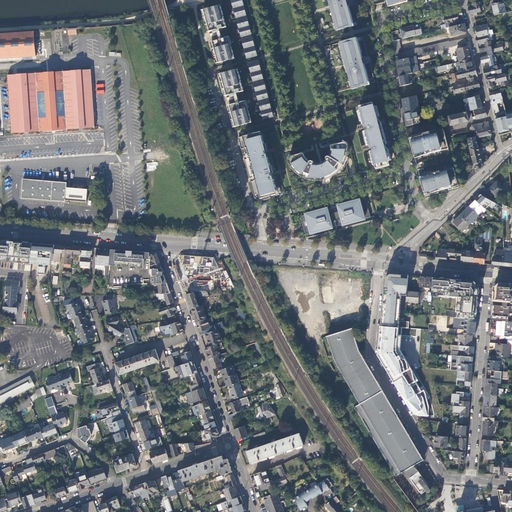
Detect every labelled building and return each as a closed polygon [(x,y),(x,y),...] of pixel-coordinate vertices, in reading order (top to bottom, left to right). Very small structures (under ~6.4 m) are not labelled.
[(339,28),(340,30),(342,29),(357,25),(356,22),(353,23),(350,12),(349,12),(347,7),(350,6),(347,0),(346,0),(345,0),(328,0),(336,29),(339,28)] [(481,2),(471,4),(472,8),(468,8),(471,17),(478,15),(477,13),(481,12),(479,5),(482,4),(481,2)] [(495,15),(506,13),(505,6),(504,2),(492,4),(495,15)] [(220,5),(205,9),(211,31),(214,30),(215,32),(210,33),(211,37),(217,35),(222,34),(222,33),(224,32),(224,33),(228,33),(226,27),(228,27),(225,20),(224,12),(222,6),(220,5)] [(244,5),(235,8),(238,18),(247,15),(244,5)] [(462,15),(462,11),(440,17),(440,20),(443,19),(444,24),(440,25),(441,29),(448,28),(450,27),(452,27),(451,24),(455,23),(455,24),(459,23),(457,16),(462,15)] [(238,20),(240,28),(250,26),(248,17),(238,20)] [(420,23),(414,25),(416,35),(422,34),(420,23)] [(465,23),(452,27),(450,27),(451,32),(452,36),(467,33),(465,23)] [(407,27),(401,29),(403,39),(416,35),(414,25),(409,27),(407,28),(407,27)] [(488,36),(488,35),(486,27),(486,25),(475,28),(478,38),(488,36)] [(252,34),(250,26),(240,28),(243,37),(252,34)] [(34,31),(0,33),(0,59),(36,57),(36,55),(35,55),(34,45),(35,45),(35,42),(34,42),(33,33),(34,33),(34,31)] [(243,39),(246,48),(255,46),(253,36),(243,39)] [(488,36),(476,38),(477,44),(484,42),(486,48),(492,46),(491,40),(489,41),(488,36)] [(218,39),(213,41),(219,62),(235,58),(234,50),(231,44),(229,37),(218,39)] [(360,38),(356,39),(346,41),(343,42),(344,44),(341,45),(352,86),(355,85),(356,88),(357,87),(357,88),(363,86),(363,85),(366,85),(365,83),(369,82),(366,70),(364,70),(363,65),(365,64),(364,58),(361,58),(360,53),(361,53),(358,42),(361,41),(360,38)] [(445,49),(467,43),(465,38),(457,40),(449,42),(449,41),(419,48),(401,52),(402,59),(416,56),(438,50),(445,49)] [(398,40),(393,41),(396,61),(399,60),(400,60),(399,50),(401,50),(399,39),(398,40)] [(486,48),(479,49),(480,53),(488,51),(489,56),(493,55),(493,52),(503,50),(502,44),(492,46),(486,48)] [(258,55),(255,46),(246,48),(247,53),(248,58),(258,55)] [(460,62),(471,59),(468,46),(457,49),(460,62)] [(494,55),(493,55),(489,56),(481,58),(482,64),(489,62),(490,66),(494,65),(493,62),(497,61),(496,57),(495,57),(494,55)] [(396,61),(397,68),(418,64),(416,56),(396,61)] [(473,69),(471,59),(460,62),(456,63),(459,72),(473,69)] [(259,60),(249,63),(254,81),(264,78),(259,60)] [(397,68),(398,76),(410,74),(419,71),(418,64),(397,68)] [(502,69),(501,65),(483,69),(486,79),(502,75),(501,71),(502,69)] [(477,74),(475,68),(473,69),(459,72),(451,74),(453,79),(458,78),(467,76),(467,79),(473,78),(472,75),(477,74)] [(238,69),(222,73),(227,95),(231,94),(232,96),(227,97),(227,101),(234,99),(239,98),(239,97),(241,96),(241,97),(244,97),(243,91),(244,91),(242,84),(241,76),(238,69)] [(12,133),(12,135),(13,134),(13,133),(39,131),(39,133),(40,132),(40,131),(66,129),(66,130),(67,130),(67,129),(93,127),(93,128),(94,128),(94,127),(95,127),(95,125),(94,126),(89,72),(91,72),(91,71),(89,71),(89,70),(88,70),(88,71),(62,73),(62,72),(61,72),(61,73),(35,75),(35,74),(34,74),(34,75),(8,77),(8,76),(7,76),(7,77),(6,78),(6,79),(8,79),(11,132),(10,132),(11,134),(12,133)] [(398,76),(400,87),(412,84),(410,74),(398,76)] [(496,81),(496,83),(500,82),(502,87),(508,85),(505,74),(502,75),(486,79),(488,88),(493,87),(492,82),(496,81)] [(264,81),(255,83),(259,100),(269,97),(264,81)] [(480,87),(478,81),(474,82),(468,83),(450,88),(451,90),(451,91),(454,91),(455,93),(480,87)] [(449,103),(446,89),(439,90),(442,105),(443,104),(449,103)] [(497,119),(506,117),(505,112),(505,111),(503,112),(501,104),(503,104),(500,91),(489,93),(495,119),(497,119)] [(401,99),(402,106),(418,103),(416,95),(401,99)] [(486,107),(483,95),(467,98),(466,99),(469,111),(471,111),(485,107),(486,107)] [(235,103),(230,105),(236,126),(252,122),(250,114),(248,108),(246,100),(235,103)] [(260,102),(264,119),(274,116),(269,100),(260,102)] [(376,167),(390,163),(389,161),(390,161),(383,133),(382,132),(381,133),(379,127),(381,127),(375,106),(374,106),(371,107),(370,103),(360,106),(361,110),(359,111),(363,124),(364,125),(364,126),(365,126),(365,127),(366,127),(367,130),(364,130),(368,144),(369,144),(370,145),(370,146),(370,147),(371,147),(372,147),(373,150),(370,151),(374,164),(376,164),(376,167)] [(402,106),(404,113),(420,110),(418,103),(402,106)] [(487,117),(485,107),(471,111),(473,120),(487,117)] [(422,122),(420,110),(404,113),(407,126),(422,122)] [(469,121),(467,112),(448,116),(451,125),(469,121)] [(506,117),(497,119),(497,121),(496,121),(499,136),(510,133),(506,117)] [(476,136),(476,138),(492,135),(488,122),(471,125),(472,127),(473,130),(474,130),(476,136)] [(449,149),(444,130),(437,131),(437,133),(430,135),(430,133),(430,132),(409,137),(415,158),(422,156),(421,154),(431,152),(431,149),(434,148),(434,151),(441,149),(442,151),(449,149)] [(261,136),(260,132),(239,137),(240,142),(242,141),(243,143),(256,140),(257,144),(248,147),(250,154),(253,153),(254,157),(251,158),(256,177),(259,176),(260,179),(257,180),(262,198),(277,194),(277,191),(278,191),(274,175),(272,176),(271,172),(273,172),(268,153),(266,154),(265,150),(267,150),(263,135),(261,136)] [(485,164),(486,163),(484,161),(482,162),(478,145),(476,138),(476,136),(475,137),(468,138),(470,147),(474,164),(475,169),(469,174),(466,177),(467,182),(484,166),(485,165),(485,164)] [(242,141),(240,142),(242,149),(248,147),(257,144),(256,140),(243,143),(242,141)] [(340,158),(345,159),(345,158),(346,154),(347,151),(347,147),(346,144),(346,141),(332,145),(332,146),(332,148),(332,149),(332,151),(332,153),(331,154),(330,156),(329,156),(328,157),(327,158),(328,159),(327,160),(325,161),(325,163),(323,164),(322,164),(321,165),(319,165),(318,165),(317,163),(314,163),(314,162),(314,161),(313,161),(313,160),(312,160),(311,160),(311,161),(310,161),(309,160),(308,160),(307,159),(306,158),(306,157),(304,154),(304,153),(290,156),(290,159),(291,160),(291,161),(292,163),(294,165),(295,167),(297,169),(298,171),(300,172),(301,173),(304,174),(305,175),(309,177),(311,177),(313,178),(315,178),(318,178),(318,175),(322,175),(322,176),(328,175),(327,174),(331,172),(332,174),(334,173),(336,172),(338,170),(339,169),(340,168),(341,166),(338,163),(340,158)] [(433,174),(420,177),(425,197),(442,192),(441,189),(442,189),(441,187),(444,186),(445,188),(446,188),(447,191),(459,188),(454,168),(440,172),(440,173),(437,174),(437,172),(433,173),(433,174)] [(21,199),(66,202),(66,200),(70,200),(71,190),(67,189),(67,183),(23,179),(21,199)] [(489,190),(496,197),(504,190),(497,182),(493,185),(493,186),(489,190)] [(488,190),(483,185),(480,188),(485,193),(489,195),(491,193),(488,190)] [(479,215),(482,211),(484,213),(487,210),(485,209),(489,205),(492,207),(496,203),(482,195),(481,194),(479,196),(481,198),(477,201),(475,200),(469,206),(479,215)] [(307,214),(312,233),(333,227),(331,222),(343,218),(344,224),(365,218),(360,200),(339,205),(341,211),(333,213),(329,214),(328,208),(307,214)] [(479,215),(469,206),(460,215),(469,224),(479,215)] [(469,224),(460,215),(453,222),(462,231),(469,224)] [(482,238),(482,239),(491,239),(492,228),(476,237),(476,238),(482,238)] [(474,251),(473,263),(484,264),(485,250),(483,250),(483,253),(481,253),(482,239),(482,238),(476,238),(474,251)] [(0,259),(15,260),(16,242),(0,240),(0,259)] [(33,243),(16,242),(15,260),(32,262),(33,243)] [(45,275),(46,265),(51,265),(54,254),(55,245),(33,243),(32,262),(31,264),(39,264),(39,267),(38,267),(38,274),(45,275)] [(56,245),(55,245),(54,254),(61,255),(61,253),(65,253),(66,246),(62,245),(56,245)] [(82,247),(66,246),(65,253),(64,267),(71,268),(72,259),(74,259),(75,254),(81,255),(82,247)] [(93,248),(82,247),(81,255),(80,266),(90,267),(91,261),(89,261),(90,256),(89,255),(89,254),(92,254),(93,248)] [(110,265),(111,249),(104,249),(103,250),(101,250),(101,249),(97,248),(95,269),(105,269),(105,266),(110,266),(110,265)] [(140,252),(111,249),(110,265),(117,265),(117,264),(124,265),(123,266),(130,266),(130,265),(137,266),(137,267),(144,268),(144,259),(150,259),(150,255),(149,254),(149,252),(140,252)] [(436,254),(436,260),(447,261),(447,256),(448,250),(439,249),(439,254),(436,254)] [(455,250),(448,249),(448,250),(447,256),(450,256),(450,261),(461,262),(462,251),(455,251),(455,250)] [(497,259),(493,258),(492,264),(504,266),(504,250),(495,249),(495,257),(498,257),(497,259)] [(462,251),(461,262),(473,263),(474,251),(462,250),(462,251)] [(151,253),(149,252),(149,254),(150,255),(151,259),(150,260),(151,262),(150,263),(151,266),(152,269),(162,268),(159,262),(156,253),(155,253),(155,252),(153,252),(151,252),(151,253)] [(61,255),(54,254),(51,265),(51,268),(50,272),(53,273),(55,264),(57,264),(57,262),(59,262),(61,255)] [(183,255),(180,257),(187,275),(195,275),(199,275),(199,280),(195,281),(190,283),(189,284),(192,292),(194,292),(200,291),(202,291),(208,291),(211,291),(214,289),(214,283),(211,280),(203,280),(203,275),(221,274),(213,258),(183,255)] [(163,272),(162,268),(152,269),(149,269),(149,276),(151,276),(151,284),(158,283),(167,283),(164,275),(162,275),(162,272),(163,272)] [(398,327),(409,328),(409,322),(399,321),(402,295),(407,295),(407,291),(409,275),(391,274),(386,278),(382,326),(398,327)] [(426,277),(421,276),(420,287),(430,288),(431,277),(426,277)] [(475,281),(433,277),(432,292),(432,296),(439,297),(440,295),(458,297),(456,317),(465,318),(476,319),(479,288),(475,288),(475,281)] [(8,280),(7,291),(8,292),(7,301),(6,301),(5,313),(18,314),(18,308),(19,308),(19,304),(17,304),(18,293),(20,293),(21,289),(20,289),(20,281),(8,280)] [(170,293),(167,283),(158,283),(158,286),(157,286),(157,288),(159,288),(159,293),(170,293)] [(511,284),(499,283),(494,287),(493,301),(503,302),(503,306),(493,305),(491,320),(505,322),(508,322),(509,307),(507,306),(507,303),(511,302),(511,284)] [(420,292),(407,291),(407,295),(406,301),(419,302),(419,300),(419,296),(420,292)] [(187,294),(192,308),(199,306),(194,292),(192,292),(187,294)] [(174,303),(170,293),(159,293),(156,293),(159,300),(165,298),(168,305),(174,303)] [(113,294),(106,295),(107,300),(102,301),(103,305),(104,305),(106,315),(117,312),(115,304),(116,303),(115,299),(114,299),(113,294)] [(82,339),(83,344),(95,339),(88,318),(87,318),(85,313),(83,314),(81,308),(82,308),(80,304),(78,301),(66,305),(68,309),(70,313),(72,318),(73,318),(78,331),(79,336),(80,335),(81,340),(82,339)] [(176,309),(174,305),(165,308),(159,310),(160,314),(167,312),(169,317),(174,315),(173,310),(176,309)] [(192,308),(197,322),(207,318),(202,305),(199,306),(192,308)] [(475,336),(476,319),(465,318),(456,317),(454,317),(453,328),(464,329),(464,335),(472,335),(475,336)] [(135,343),(134,342),(129,329),(126,329),(122,329),(122,328),(117,325),(119,321),(118,318),(107,320),(108,325),(107,326),(108,328),(109,331),(110,332),(111,334),(114,336),(115,334),(116,333),(118,335),(117,336),(120,337),(122,335),(124,334),(125,338),(126,345),(135,343)] [(197,322),(201,335),(206,333),(212,331),(208,318),(207,318),(197,322)] [(170,324),(169,320),(167,321),(164,321),(158,322),(160,328),(161,331),(162,332),(164,332),(165,335),(170,334),(170,335),(174,335),(184,332),(180,321),(170,324)] [(132,326),(129,326),(129,329),(134,342),(137,341),(132,326)] [(398,327),(382,326),(380,354),(415,415),(434,417),(434,414),(430,396),(414,371),(412,371),(400,350),(401,335),(398,335),(398,327)] [(415,465),(424,460),(395,410),(360,350),(353,327),(328,335),(336,359),(338,363),(349,383),(361,403),(356,406),(396,476),(402,472),(415,465)] [(206,333),(210,346),(217,344),(221,343),(223,342),(218,329),(212,331),(206,333)] [(471,346),(472,335),(464,335),(459,335),(458,345),(471,346)] [(255,342),(254,343),(261,356),(264,354),(258,341),(255,342)] [(510,345),(496,343),(496,348),(496,356),(505,357),(509,357),(510,345)] [(209,358),(219,355),(221,354),(219,349),(217,344),(210,346),(206,348),(209,358)] [(473,357),(474,347),(471,346),(458,345),(451,345),(451,349),(465,350),(464,356),(473,357)] [(115,363),(119,375),(160,361),(156,349),(115,363)] [(194,361),(190,351),(185,352),(186,354),(181,356),(184,364),(194,361)] [(173,356),(172,355),(166,357),(170,369),(176,367),(173,356)] [(209,358),(213,368),(222,365),(219,355),(209,358)] [(456,355),(452,355),(451,362),(464,363),(464,361),(469,361),(469,364),(472,364),(473,357),(464,356),(456,355)] [(488,360),(487,370),(502,372),(503,362),(505,362),(505,357),(496,356),(493,356),(493,361),(488,360)] [(184,364),(189,375),(198,372),(194,361),(184,364)] [(464,363),(451,362),(451,370),(458,370),(472,371),(472,364),(469,364),(464,363)] [(92,377),(102,373),(98,363),(92,365),(87,367),(88,371),(90,371),(92,377)] [(222,373),(224,378),(225,377),(236,373),(233,365),(222,369),(223,372),(222,373)] [(434,383),(457,385),(457,380),(458,370),(451,370),(431,368),(434,383)] [(277,384),(281,383),(273,370),(270,371),(277,384)] [(458,370),(457,380),(465,380),(465,381),(471,381),(472,371),(458,370)] [(501,384),(501,378),(507,379),(508,372),(502,372),(487,370),(486,383),(498,383),(501,384)] [(198,372),(189,375),(189,376),(192,375),(196,386),(192,387),(194,391),(203,387),(198,372)] [(62,374),(58,376),(63,389),(67,388),(66,385),(73,382),(70,373),(62,376),(62,374)] [(97,383),(104,381),(102,373),(92,377),(94,384),(97,383)] [(239,381),(237,373),(236,373),(225,377),(227,383),(228,382),(229,385),(239,381)] [(0,389),(0,407),(15,401),(13,396),(35,386),(30,376),(0,389)] [(63,389),(58,376),(53,378),(54,379),(46,382),(50,391),(57,388),(59,391),(63,389)] [(108,390),(112,388),(109,379),(104,381),(97,383),(94,384),(92,385),(95,395),(100,393),(99,389),(107,387),(108,390)] [(135,390),(132,381),(123,384),(126,393),(135,390)] [(244,396),(239,381),(229,385),(232,394),(231,394),(233,399),(244,396)] [(41,388),(39,383),(39,385),(38,388),(34,393),(29,396),(30,398),(32,402),(33,403),(37,400),(36,399),(39,398),(38,397),(44,395),(43,395),(41,388)] [(281,397),(288,395),(281,383),(277,384),(276,385),(281,397)] [(503,396),(503,389),(497,388),(498,383),(486,383),(485,395),(497,396),(503,396)] [(160,390),(158,387),(151,390),(151,391),(156,404),(159,402),(155,392),(160,390)] [(207,398),(203,387),(194,391),(192,391),(194,399),(195,402),(199,401),(207,398)] [(146,411),(144,404),(145,404),(142,394),(130,398),(131,402),(132,405),(130,406),(133,413),(137,412),(140,413),(146,411)] [(485,395),(484,406),(496,407),(497,396),(485,395)] [(48,407),(55,405),(52,396),(45,399),(48,407)] [(117,402),(115,397),(95,404),(97,409),(99,408),(117,402)] [(469,406),(469,401),(459,401),(459,398),(452,397),(452,400),(454,400),(453,405),(469,406)] [(18,412),(31,406),(30,403),(32,402),(30,398),(15,406),(18,412)] [(211,411),(207,398),(199,401),(200,403),(197,404),(201,414),(211,411)] [(234,413),(237,412),(245,409),(241,399),(231,403),(234,413)] [(110,411),(119,408),(117,402),(99,408),(102,417),(111,414),(110,411)] [(269,403),(268,402),(267,402),(263,403),(264,405),(258,407),(262,417),(267,415),(267,417),(276,414),(274,410),(269,403)] [(59,414),(55,405),(48,407),(52,418),(56,428),(65,424),(65,423),(68,422),(66,416),(66,415),(65,412),(64,412),(59,414)] [(156,405),(149,407),(153,417),(157,416),(160,415),(160,414),(156,405)] [(468,416),(469,406),(453,405),(453,412),(460,412),(463,413),(463,416),(468,416)] [(484,406),(483,420),(494,421),(495,415),(497,415),(498,407),(496,407),(484,406)] [(216,426),(211,411),(201,414),(201,415),(202,414),(204,419),(205,422),(204,423),(204,425),(205,429),(216,426)] [(468,416),(463,416),(463,413),(460,412),(459,415),(459,423),(462,423),(464,424),(465,418),(468,418),(468,416)] [(119,415),(108,419),(110,424),(112,423),(116,434),(126,430),(124,424),(125,424),(123,419),(121,420),(119,415)] [(48,420),(50,425),(41,429),(44,437),(58,432),(56,428),(52,418),(48,420)] [(136,422),(140,432),(149,429),(145,419),(136,422)] [(483,420),(481,439),(491,440),(491,435),(493,435),(494,424),(498,424),(498,421),(494,421),(483,420)] [(39,424),(35,425),(35,428),(30,430),(25,432),(29,441),(29,442),(39,438),(40,439),(44,437),(41,429),(39,424)] [(78,437),(81,439),(81,438),(83,440),(86,443),(91,434),(88,425),(77,428),(78,432),(78,437)] [(220,435),(216,426),(205,429),(204,429),(204,430),(202,430),(203,441),(212,441),(217,440),(216,437),(220,435)] [(234,429),(237,439),(248,436),(245,426),(234,429)] [(140,432),(143,442),(152,439),(149,429),(140,432)] [(116,434),(114,435),(117,442),(129,438),(127,430),(126,430),(116,434)] [(11,437),(15,447),(29,441),(25,432),(25,431),(11,437)] [(247,451),(251,463),(258,461),(258,462),(262,461),(262,459),(275,455),(276,456),(280,455),(279,453),(293,448),(293,450),(297,448),(297,447),(304,445),(303,442),(300,432),(247,451)] [(448,437),(436,436),(435,446),(447,447),(448,437)] [(465,450),(466,438),(456,437),(456,443),(460,443),(459,449),(465,450)] [(491,440),(481,439),(480,450),(490,451),(490,446),(496,447),(497,441),(491,440)] [(209,444),(212,441),(203,441),(193,442),(195,449),(204,446),(209,444)] [(191,451),(195,449),(193,442),(185,443),(188,452),(191,451)] [(69,443),(65,445),(67,451),(76,448),(69,443)] [(184,453),(188,452),(185,443),(175,444),(176,446),(180,444),(180,446),(181,447),(182,447),(184,453)] [(173,457),(179,455),(176,447),(176,446),(175,444),(170,444),(173,457)] [(65,445),(55,449),(57,455),(67,451),(65,445)] [(160,461),(169,458),(165,447),(150,452),(154,463),(160,461)] [(55,449),(43,453),(45,459),(53,456),(55,462),(59,461),(57,455),(55,449)] [(464,463),(465,452),(454,451),(453,457),(455,457),(455,458),(457,459),(457,457),(458,457),(458,462),(464,463)] [(43,453),(33,457),(36,467),(38,466),(37,462),(39,461),(39,463),(41,462),(40,461),(45,459),(43,453)] [(123,457),(127,469),(137,465),(133,454),(123,457)] [(223,475),(233,471),(228,459),(224,460),(223,456),(211,460),(205,462),(209,472),(220,468),(223,475)] [(26,473),(31,471),(32,473),(38,471),(36,467),(33,457),(27,460),(28,464),(23,466),(24,467),(26,473)] [(118,472),(127,469),(123,457),(113,460),(118,472)] [(500,472),(500,475),(507,475),(507,472),(511,472),(511,460),(507,460),(507,462),(500,462),(500,472)] [(209,472),(205,462),(189,468),(180,471),(183,481),(209,472)] [(429,486),(415,465),(402,472),(408,479),(410,477),(422,493),(427,490),(428,491),(428,492),(429,492),(430,491),(430,490),(430,489),(428,487),(429,486)] [(21,475),(26,473),(24,467),(12,471),(16,481),(23,479),(21,475)] [(90,483),(107,478),(105,472),(102,468),(101,468),(101,467),(87,472),(87,474),(90,483)] [(287,476),(283,467),(277,468),(281,477),(286,476),(287,476)] [(255,473),(259,485),(270,482),(266,469),(255,473)] [(171,476),(177,491),(185,488),(183,481),(180,471),(174,472),(171,474),(171,476)] [(62,495),(67,494),(64,484),(60,485),(61,488),(59,488),(57,483),(59,482),(55,472),(50,474),(56,490),(55,490),(58,497),(62,495)] [(80,489),(85,487),(84,486),(91,484),(90,483),(87,474),(76,478),(80,489)] [(235,485),(237,484),(233,474),(228,476),(228,477),(230,481),(231,486),(235,485)] [(177,491),(171,476),(167,477),(167,475),(162,477),(165,487),(169,486),(170,490),(166,491),(169,497),(178,494),(177,491)] [(281,477),(270,482),(259,485),(261,490),(275,485),(287,481),(286,476),(281,477)] [(74,491),(80,489),(76,478),(66,482),(70,493),(74,491)] [(323,492),(325,497),(333,492),(330,487),(333,485),(331,481),(330,482),(328,478),(318,483),(318,484),(310,488),(301,493),(302,494),(295,497),(301,510),(308,506),(306,501),(304,499),(322,490),(323,492)] [(152,482),(151,480),(150,481),(145,483),(149,493),(159,490),(156,481),(152,482)] [(141,494),(143,498),(150,496),(149,493),(145,483),(139,485),(139,486),(141,491),(140,491),(141,494)] [(228,500),(231,499),(239,497),(235,485),(231,486),(230,487),(226,488),(224,489),(228,500)] [(37,490),(38,493),(33,495),(37,504),(42,502),(42,500),(47,499),(45,494),(43,488),(37,490)] [(16,504),(23,502),(20,494),(19,490),(7,494),(8,498),(10,505),(16,503),(16,504)] [(159,490),(149,493),(150,496),(150,498),(160,495),(159,490)] [(322,490),(304,499),(306,501),(323,492),(322,490)] [(511,490),(504,490),(504,492),(503,495),(502,495),(501,501),(506,502),(506,503),(508,503),(508,505),(511,505),(511,490)] [(31,506),(36,504),(32,494),(27,495),(26,492),(22,494),(20,494),(23,502),(25,508),(31,506)] [(265,503),(267,507),(280,502),(277,492),(265,496),(267,502),(265,503)] [(121,506),(119,502),(117,496),(107,500),(108,502),(107,502),(111,511),(113,511),(115,511),(116,510),(115,508),(121,506)] [(243,508),(245,508),(241,496),(239,497),(231,499),(233,503),(236,502),(239,509),(243,507),(243,508)] [(336,496),(325,504),(331,511),(340,511),(343,510),(337,503),(340,500),(336,496)] [(0,511),(11,507),(10,505),(8,498),(4,500),(4,498),(0,499),(0,511)] [(166,511),(172,510),(168,499),(163,501),(166,511)] [(82,504),(83,507),(84,511),(97,511),(93,500),(87,502),(82,504)] [(100,505),(102,511),(110,511),(111,511),(107,502),(100,505)] [(269,511),(281,511),(283,511),(280,502),(267,507),(268,511),(269,510),(269,511)]
